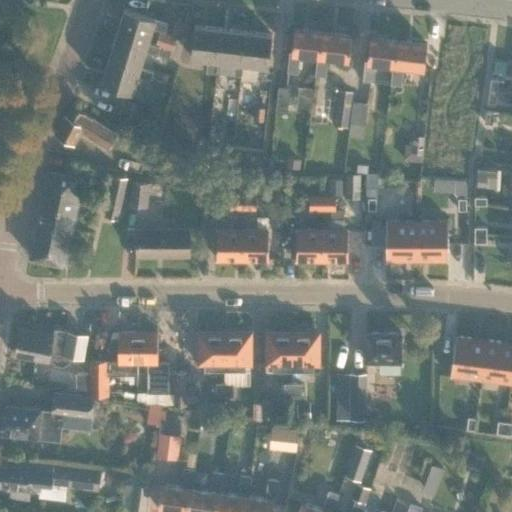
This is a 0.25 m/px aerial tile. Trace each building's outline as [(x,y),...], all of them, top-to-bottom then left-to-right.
[(125,6),(117,31),(148,40),(153,25),(165,29),(168,20),(156,16),(125,6)] [(217,71),(218,58),(222,26),(196,23),(192,55),(208,57),(207,70),(217,71)] [(247,29),(222,26),(218,58),(234,60),(232,73),(242,74),(243,61),(247,29)] [(301,51),(318,53),(320,53),(323,29),(295,26),(292,50),(290,49),(288,70),(298,71),(301,51)] [(177,34),(161,29),(157,42),(173,47),(177,34)] [(247,29),(243,61),(259,63),(257,75),(267,76),(268,64),(272,32),(247,29)] [(352,33),(323,29),(320,53),(318,53),(316,73),(326,74),(329,54),(350,57),(352,33)] [(110,55),(141,64),(145,50),(158,53),(161,44),(148,40),(117,31),(110,55)] [(376,60),(393,62),(396,62),(399,38),(371,35),(368,58),(366,58),(363,78),(374,80),(376,60)] [(396,62),(393,62),(391,81),(402,83),(404,63),(425,65),(428,42),(399,38),(396,62)] [(153,68),(141,64),(110,55),(102,80),(133,90),(138,74),(150,78),(153,68)] [(350,121),(352,99),(353,89),(339,88),(341,73),(333,72),(332,86),(339,87),(337,100),(334,123),(348,125),(348,121),(350,121)] [(491,76),(489,88),(497,89),(499,77),(491,76)] [(277,85),(275,109),(289,111),(291,86),(277,85)] [(489,88),(488,100),(495,101),(497,89),(489,88)] [(118,119),(134,124),(141,101),(118,95),(114,109),(121,111),(118,119)] [(367,101),(352,99),(350,121),(365,123),(367,101)] [(109,146),(117,131),(93,116),(93,115),(73,103),(67,113),(66,112),(56,131),(75,141),(83,129),(109,146)] [(254,105),(253,118),(263,119),(264,106),(254,105)] [(486,111),(485,123),(492,124),(494,112),(486,111)] [(424,134),(414,133),(413,151),(423,152),(424,134)] [(423,177),(452,177),(453,148),(423,148),(423,177)] [(300,167),(301,157),(288,155),(286,165),(300,167)] [(214,168),(236,168),(236,157),(214,157),(214,168)] [(51,169),(47,186),(81,194),(85,176),(51,169)] [(366,171),(366,196),(368,196),(376,196),(377,196),(377,186),(378,186),(378,171),(366,171)] [(113,172),(108,199),(122,202),(128,176),(113,172)] [(345,172),(345,196),(360,197),(360,172),(345,172)] [(148,204),(150,181),(133,179),(130,202),(148,204)] [(77,211),(81,194),(47,186),(43,203),(77,211)] [(246,193),(244,192),(244,207),(256,207),(256,187),(246,186),(246,193)] [(230,192),(230,207),(244,207),(244,192),(230,192)] [(310,207),(323,207),(323,193),(310,193),(310,207)] [(335,194),(323,193),(323,207),(335,207),(335,194)] [(368,196),(368,208),(376,208),(376,196),(368,196)] [(122,202),(108,199),(105,213),(119,216),(122,202)] [(43,203),(39,221),(73,228),(77,211),(43,203)] [(417,218),(388,218),(388,258),(417,258),(417,218)] [(417,218),(417,258),(447,258),(447,218),(417,218)] [(39,221),(35,238),(70,245),(73,228),(39,221)] [(475,240),(487,240),(487,232),(487,225),(475,225),(475,232),(475,240)] [(138,253),(190,253),(190,226),(138,226),(138,253)] [(218,257),(243,257),(244,226),(218,226),(218,257)] [(269,226),(244,226),(243,257),(269,257),(269,226)] [(297,258),(323,258),(323,227),(297,226),(297,258)] [(323,227),(323,258),(349,258),(349,227),(323,227)] [(70,245),(35,238),(31,255),(66,263),(70,245)] [(15,352),(47,358),(54,359),(56,362),(64,364),(70,359),(71,353),(84,356),(89,332),(56,326),(55,332),(20,325),(15,352)] [(139,360),(139,329),(119,329),(119,359),(109,359),(109,357),(91,357),(91,393),(109,393),(109,372),(129,372),(129,360),(139,360)] [(169,329),(139,329),(139,360),(139,372),(145,372),(145,360),(149,360),(148,372),(148,390),(170,390),(170,372),(169,372),(169,359),(158,359),(159,346),(169,346),(169,329)] [(204,368),(225,369),(226,330),(200,329),(199,361),(205,361),(204,368)] [(252,330),(226,330),(225,369),(246,369),(246,361),(252,361),(252,330)] [(273,369),(293,369),(294,330),(268,330),(268,361),(273,361),(273,369)] [(320,330),(294,330),(293,369),(314,369),(314,362),(319,362),(320,330)] [(367,360),(402,360),(402,330),(367,330),(367,360)] [(487,337),(457,333),(452,373),(481,376),(487,337)] [(511,340),(487,337),(481,376),(511,380),(511,374),(511,340)] [(174,369),(174,402),(187,402),(187,369),(174,369)] [(366,417),(367,371),(337,371),(337,417),(366,417)] [(217,393),(225,393),(225,381),(217,380),(217,393)] [(234,381),(225,381),(225,393),(234,393),(234,381)] [(284,394),(293,394),(293,381),(284,381),(284,394)] [(302,381),(293,381),(293,394),(302,394),(302,381)] [(3,431),(47,436),(62,438),(64,412),(93,415),(96,394),(56,389),(53,409),(6,403),(3,431)] [(275,398),(261,399),(261,415),(275,415),(275,398)] [(153,400),(151,420),(162,421),(164,401),(153,400)] [(298,415),(311,415),(310,401),(297,401),(298,415)] [(468,415),(467,426),(475,427),(476,416),(468,415)] [(498,419),(497,430),(504,431),(506,420),(498,419)] [(270,446),(296,449),(299,427),(272,424),(270,446)] [(161,430),(158,453),(178,456),(181,433),(180,433),(161,430)] [(357,442),(346,472),(361,477),(371,447),(357,442)] [(479,467),(483,455),(467,449),(463,461),(479,467)] [(43,481),(47,481),(99,488),(102,468),(6,457),(5,464),(0,463),(0,482),(13,485),(12,495),(31,497),(32,488),(42,489),(43,481)] [(433,462),(429,473),(440,477),(444,466),(433,462)] [(158,506),(188,509),(191,485),(193,486),(196,466),(185,465),(183,484),(162,482),(158,506)] [(210,488),(193,486),(191,485),(188,509),(207,511),(215,511),(219,489),(221,489),(224,470),(213,468),(210,488)] [(146,511),(150,472),(130,470),(129,481),(135,481),(132,511),(145,511),(146,511)] [(238,491),(221,489),(219,489),(215,511),(244,511),(247,493),(249,493),(251,473),(241,472),(238,491)] [(266,495),(249,493),(247,493),(244,511),(272,511),(274,497),(277,497),(279,477),(269,475),(266,495)] [(366,501),(371,486),(357,481),(352,496),(356,497),(366,501)] [(329,511),(330,509),(333,510),(339,491),(329,488),(322,506),(302,499),(297,511),(329,511)] [(350,511),(338,511),(333,510),(330,509),(329,511),(361,511),(366,501),(356,497),(350,511)]
